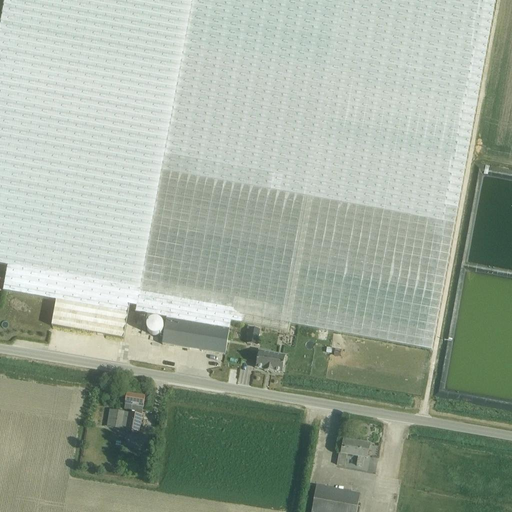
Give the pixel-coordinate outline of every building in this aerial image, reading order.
[(432,351),(478,98),(495,0),(5,0),(0,28),(0,265),(8,267),(4,292),(57,302),(52,327),(124,340),(130,307),(137,308),(136,313),(167,319),(162,345),(225,356),(231,323),(289,333),(290,325),(432,351)] [(147,328),(147,329),(147,330),(147,331),(148,332),(149,334),(150,335),(151,335),(152,336),(154,336),(155,337),(157,336),(158,336),(160,335),(161,335),(162,334),(163,332),(163,331),(164,330),(164,328),(164,327),(163,325),(163,324),(162,323),(161,321),(160,321),(158,320),(157,320),(155,320),(154,320),(152,320),(151,321),(150,322),(149,323),(148,324),(147,325),(147,327),(147,328)] [(250,329),(247,344),(257,345),(259,331),(250,329)] [(287,342),(288,334),(280,333),(279,340),(287,342)] [(259,351),(256,369),(264,371),(264,372),(274,374),(274,373),(282,374),(286,356),(259,351)] [(127,394),(125,405),(124,410),(130,411),(130,414),(129,414),(108,411),(106,427),(139,433),(142,416),(143,408),(145,397),(127,394)] [(367,459),(369,445),(354,443),(345,441),(342,454),(339,454),(337,466),(345,467),(347,455),(351,456),(358,458),(357,466),(362,467),(364,459),(367,459)] [(138,472),(137,478),(147,480),(148,474),(138,472)] [(356,511),(360,495),(317,487),(312,511),(356,511)]
